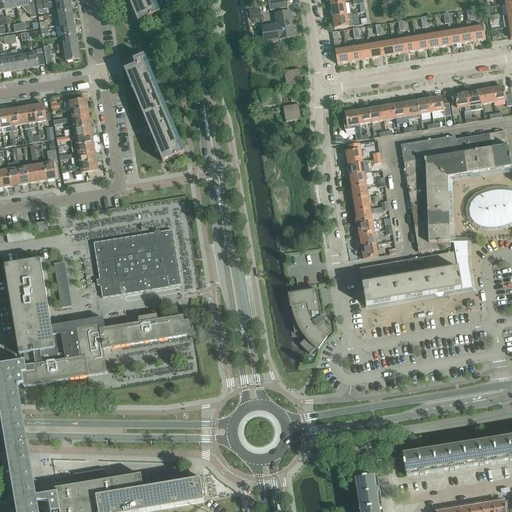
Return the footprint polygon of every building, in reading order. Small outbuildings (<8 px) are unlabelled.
[(3,0),(5,11),(16,9),(14,0),(3,0)] [(14,0),(16,9),(22,8),(30,15),(31,18),(37,18),(34,0),(14,0)] [(38,12),(57,9),(58,14),(72,12),(70,0),(67,0),(56,2),(44,4),(37,5),(38,12)] [(128,0),(138,23),(160,14),(160,13),(157,14),(151,0),(128,0)] [(270,11),(287,8),(286,2),(269,5),(270,11)] [(345,4),(331,7),(333,18),(347,16),(345,4)] [(260,18),(259,9),(249,10),(250,19),(260,18)] [(72,12),(58,14),(60,26),(74,24),(72,12)] [(290,12),(275,14),(277,25),(262,27),(265,43),(294,38),(290,12)] [(335,30),(349,27),(347,16),(333,18),(335,30)] [(74,24),(60,26),(62,38),(76,36),(74,24)] [(485,41),(483,27),(472,29),(474,43),(485,41)] [(460,31),(463,45),(474,43),(472,29),(460,31)] [(449,33),(451,47),(463,45),(460,31),(449,33)] [(438,34),(440,48),(451,47),(449,33),(438,34)] [(426,36),(428,50),(440,48),(438,34),(426,36)] [(63,45),(57,46),(58,51),(64,50),(78,48),(76,36),(62,38),(63,45)] [(415,38),(417,52),(428,50),(426,36),(415,38)] [(403,40),(406,54),(417,52),(415,38),(403,40)] [(406,54),(403,40),(392,42),(394,56),(406,54)] [(394,56),(392,42),(381,44),(383,58),(394,56)] [(383,58),(381,44),(369,46),(372,60),(383,58)] [(372,60),(369,46),(358,48),(360,62),(372,60)] [(64,50),(66,62),(80,60),(78,48),(64,50)] [(360,62),(358,48),(347,49),(349,63),(360,62)] [(335,51),(338,65),(349,63),(347,49),(335,51)] [(12,52),(12,53),(15,72),(27,70),(25,56),(18,57),(17,51),(12,52)] [(15,72),(12,53),(0,55),(1,60),(4,74),(15,72)] [(37,55),(37,54),(25,56),(27,70),(39,68),(39,67),(45,66),(43,54),(37,55)] [(144,56),(133,61),(136,66),(125,71),(163,163),(185,154),(184,153),(182,154),(144,63),(147,62),(144,56)] [(302,85),(300,71),(300,70),(284,73),(287,88),(286,88),(303,86),(302,85)] [(505,102),(506,108),(511,106),(511,105),(510,95),(505,96),(504,88),(492,90),(494,104),(505,102)] [(278,105),(276,90),(260,92),(260,93),(261,93),(263,107),(263,108),(279,105),(278,105)] [(494,104),(492,90),(480,92),(482,106),(494,104)] [(483,110),(482,106),(480,92),(467,94),(470,108),(470,112),(483,110)] [(458,110),(470,108),(467,94),(455,96),(457,104),(451,105),(453,117),(459,116),(458,110)] [(443,106),(442,98),(430,100),(432,114),(444,112),(444,118),(451,117),(449,105),(443,106)] [(87,100),(70,103),(71,112),(83,110),(83,109),(85,108),(86,111),(88,111),(87,100)] [(432,114),(430,100),(418,102),(420,116),(432,114)] [(420,116),(418,102),(405,104),(408,118),(420,116)] [(408,118),(405,104),(393,106),(396,120),(408,118)] [(46,122),(44,105),(36,106),(36,109),(34,109),(34,112),(35,111),(37,123),(46,122)] [(286,123),(301,121),(302,121),(299,105),(298,105),(299,105),(284,108),(284,107),(283,107),(286,123)] [(26,108),(29,129),(27,130),(28,137),(33,137),(32,129),(33,129),(33,124),(37,123),(35,111),(34,112),(34,109),(36,109),(36,106),(26,108)] [(396,120),(393,106),(381,108),(383,122),(396,120)] [(25,126),(25,130),(27,130),(29,129),(26,108),(18,109),(19,112),(16,112),(16,114),(18,114),(20,126),(25,126)] [(83,110),(71,112),(72,117),(68,117),(68,119),(67,120),(68,122),(89,118),(88,111),(86,111),(85,108),(83,109),(83,110)] [(383,122),(381,108),(370,110),(372,124),(383,122)] [(14,132),(16,132),(15,127),(20,126),(18,114),(16,114),(16,112),(19,112),(18,109),(8,111),(12,132),(10,133),(11,140),(15,139),(14,132)] [(372,124),(370,110),(358,112),(360,126),(372,124)] [(0,117),(2,129),(7,129),(8,133),(10,133),(12,132),(8,111),(0,112),(1,115),(0,114),(0,117)] [(355,130),(356,134),(361,133),(360,126),(358,112),(345,114),(346,120),(343,120),(345,131),(355,130)] [(69,124),(69,126),(73,125),(74,130),(86,128),(86,126),(88,126),(89,129),(91,128),(89,118),(68,122),(67,120),(61,121),(62,125),(69,124)] [(75,134),(71,135),(71,137),(72,139),(92,136),(91,128),(89,129),(88,126),(86,126),(86,128),(74,130),(75,134)] [(506,132),(456,140),(455,137),(401,146),(419,253),(451,248),(450,243),(448,178),(511,168),(511,159),(510,156),(508,147),(506,132)] [(72,148),(77,147),(89,145),(89,144),(91,144),(92,146),(94,146),(92,136),(72,139),(71,137),(64,138),(65,143),(71,142),(72,148)] [(50,144),(51,151),(47,152),(49,163),(57,162),(54,144),(50,144)] [(77,147),(78,152),(74,153),(74,155),(75,157),(95,154),(94,146),(92,146),(91,144),(89,144),(89,145),(77,147)] [(363,163),(361,151),(360,151),(359,145),(347,147),(348,153),(346,153),(348,165),(363,163)] [(75,159),(76,166),(92,163),(92,162),(94,161),(94,164),(97,164),(95,154),(75,157),(74,155),(67,156),(68,160),(75,159)] [(17,165),(19,164),(18,157),(14,157),(14,164),(8,165),(9,171),(11,183),(12,183),(12,185),(10,185),(10,188),(20,186),(18,169),(17,165)] [(76,175),(98,172),(97,164),(94,164),(94,161),(92,162),(92,163),(76,166),(68,167),(69,172),(75,171),(76,175)] [(366,162),(363,163),(348,165),(350,177),(364,174),(364,168),(367,168),(366,162)] [(56,180),(53,163),(44,165),(46,177),(47,177),(48,179),(45,179),(45,182),(56,180)] [(46,177),(44,165),(35,166),(38,183),(45,182),(45,179),(48,179),(47,177),(46,177)] [(38,183),(35,166),(26,168),(28,180),(30,180),(30,182),(27,182),(28,185),(38,183)] [(18,169),(20,186),(28,185),(27,182),(30,182),(30,180),(28,180),(26,168),(18,169)] [(9,171),(0,172),(3,189),(10,188),(10,185),(12,185),(12,183),(11,183),(9,171)] [(364,174),(350,177),(352,189),(366,186),(364,174)] [(366,186),(352,189),(354,201),(368,198),(366,186)] [(504,192),(497,192),(490,193),(483,195),(488,228),(495,228),(503,227),(509,225),(507,207),(504,192)] [(483,195),(476,198),(471,204),(469,211),(470,218),(475,224),(481,227),(488,228),(483,195)] [(368,198),(354,201),(356,213),(370,210),(368,198)] [(370,210),(356,213),(357,224),(372,222),(371,215),(370,210)] [(38,234),(49,232),(47,222),(36,224),(37,226),(38,234)] [(372,222),(357,224),(359,236),(374,234),(372,222)] [(173,231),(94,244),(103,298),(182,285),(173,231)] [(378,233),(374,234),(359,236),(361,248),(376,246),(375,240),(379,239),(378,233)] [(365,307),(463,290),(472,288),(468,266),(467,243),(453,243),(454,253),(419,259),(359,269),(362,284),(361,284),(365,307)] [(363,260),(378,258),(376,246),(361,248),(363,260)] [(40,260),(4,266),(19,356),(24,355),(25,362),(14,364),(17,386),(18,386),(24,385),(24,388),(42,385),(47,384),(89,377),(107,374),(106,367),(103,350),(191,336),(188,322),(183,323),(182,318),(183,318),(183,317),(158,321),(157,315),(157,316),(139,319),(138,318),(139,325),(105,330),(103,319),(74,323),(55,326),(52,327),(51,327),(40,260)] [(322,323),(321,324),(318,320),(321,319),(317,290),(288,295),(294,334),(300,331),(301,333),(302,335),(303,336),(304,338),(306,339),(300,345),(309,355),(331,332),(322,323)] [(13,364),(0,366),(0,412),(16,511),(39,511),(38,502),(49,503),(50,511),(59,511),(57,494),(37,497),(18,386),(17,386),(16,386),(13,364)] [(511,438),(403,456),(403,457),(406,474),(407,477),(422,475),(452,470),(482,465),(511,460),(511,438)] [(149,511),(204,503),(203,495),(206,495),(206,494),(206,492),(206,490),(206,489),(206,487),(205,485),(205,483),(204,482),(204,480),(203,480),(203,481),(200,481),(200,480),(144,490),(141,476),(105,482),(103,475),(104,475),(100,475),(99,475),(96,476),(94,476),(91,476),(88,476),(85,476),(82,476),(79,476),(76,476),(77,476),(78,486),(55,490),(55,492),(56,491),(57,494),(59,511),(149,511)] [(356,481),(360,511),(382,511),(383,511),(377,478),(374,478),(356,481)] [(506,511),(505,502),(493,504),(494,511),(506,511)]
